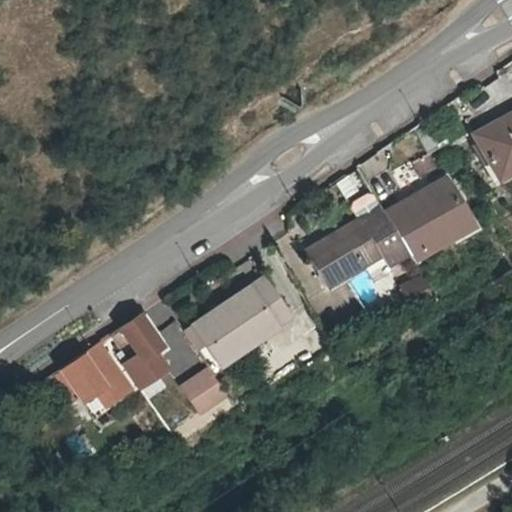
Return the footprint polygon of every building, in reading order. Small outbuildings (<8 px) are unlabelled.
[(511,171),(511,113),(472,137),(497,180),(511,171)] [(437,168),(429,155),(413,165),(420,178),(437,168)] [(472,224),(443,176),(425,187),(451,236),(472,224)] [(382,211),(406,252),(410,259),(451,236),(425,187),(382,211)] [(354,211),(361,223),(382,211),(376,199),(370,198),(356,206),(354,211)] [(382,211),(361,223),(381,258),(385,264),(406,252),(382,211)] [(381,258),(361,223),(309,252),(329,288),(365,267),(381,258)] [(381,258),(365,267),(375,286),(391,276),(385,264),(381,258)] [(420,277),(398,281),(401,296),(424,291),(420,277)] [(287,315),(262,278),(183,331),(208,368),(287,315)] [(140,315),(119,329),(132,349),(126,353),(135,365),(161,348),(140,315)] [(132,349),(119,329),(113,333),(126,353),(132,349)] [(83,353),(59,369),(64,376),(69,385),(93,369),(83,353)] [(53,371),(58,380),(64,376),(59,369),(53,371)] [(104,386),(93,369),(69,385),(81,402),(104,386)] [(208,369),(187,384),(203,412),(226,396),(208,369)] [(63,388),(69,385),(64,376),(58,380),(63,388)] [(203,412),(187,384),(182,386),(200,413),(203,412)]
